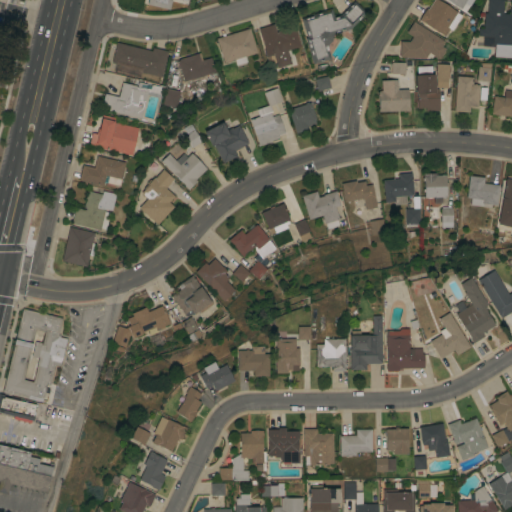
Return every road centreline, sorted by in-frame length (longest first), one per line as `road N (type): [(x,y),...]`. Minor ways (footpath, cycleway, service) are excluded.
road 1 (tertiary): [(511,149),(400,144),(298,166),(229,198),(161,262),(109,287),(54,290),(0,275)]
road 2 (residential): [(511,355),(436,395),(235,404),(174,511)]
road 3 (residential): [(34,286),(102,0)]
road 4 (primary): [(61,0),(19,178)]
road 5 (residential): [(271,0),(174,30),(98,18)]
road 6 (tertiary): [(401,0),(355,90),(349,152)]
